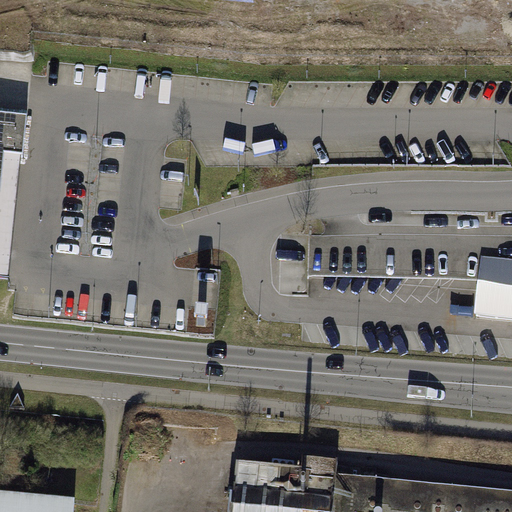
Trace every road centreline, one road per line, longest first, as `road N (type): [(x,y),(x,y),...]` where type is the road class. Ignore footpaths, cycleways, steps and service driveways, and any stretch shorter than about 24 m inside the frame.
road 1 (secondary): [(511,390),(0,341)]
road 2 (residential): [(511,194),(305,205),(138,253)]
